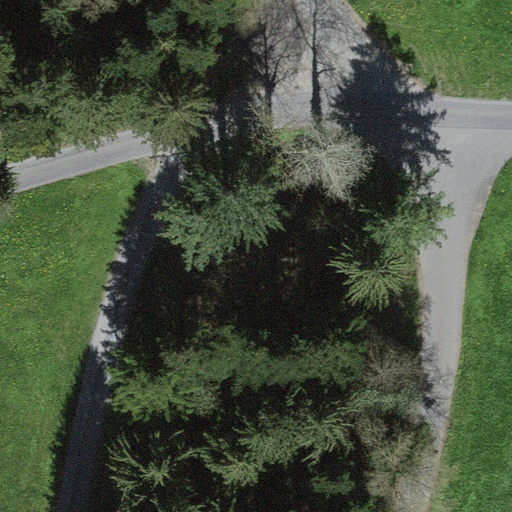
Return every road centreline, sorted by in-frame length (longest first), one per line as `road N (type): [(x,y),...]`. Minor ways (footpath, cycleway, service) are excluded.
road 1 (unclassified): [(435,119),(452,349),(407,511)]
road 2 (unclassified): [(72,511),(162,190),(170,126)]
road 3 (unclassified): [(170,126),(255,111),(435,119)]
road 4 (unclassified): [(0,181),(170,126)]
road 5 (track): [(320,0),(340,27),(348,116)]
